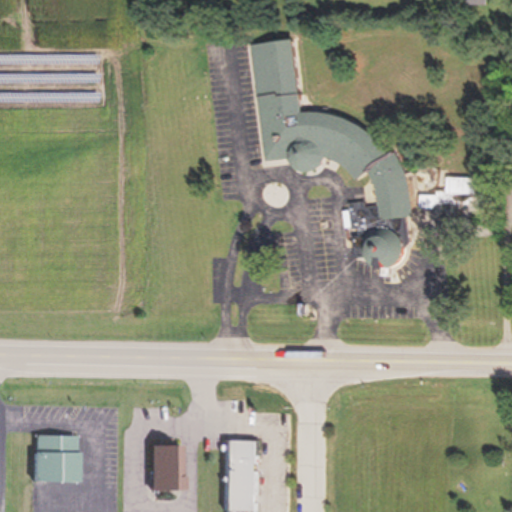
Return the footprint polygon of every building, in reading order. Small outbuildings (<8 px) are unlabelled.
[(307,114),(308,114),(317,114),(322,114),(325,114),(326,114),(330,115),(333,115),(337,116),(340,116),(342,117),(343,117),(345,118),(348,119),(350,120),(353,121),(356,123),(357,123),(358,123),(361,125),(364,127),(367,129),(370,131),(372,132),(375,134),(376,136),(377,136),(378,137),(380,139),(383,142),(386,145),(393,154),(395,156),(399,154),(399,155),(402,161),(404,164),(405,167),(406,168),(406,169),(407,169),(408,171),(409,174),(410,177),(410,179),(410,180),(411,183),(412,186),(413,190),(413,192),(414,192),(414,196),(415,201),(417,218),(410,219),(415,245),(409,251),(409,254),(409,256),(408,258),(408,259),(407,260),(407,261),(406,262),(405,263),(404,264),(403,265),(402,266),(401,267),(400,268),(398,268),(394,271),(394,278),(385,278),(384,271),(381,270),(379,269),(378,268),(377,268),(376,267),(375,267),(375,266),(374,266),(373,265),(373,264),(372,262),(371,260),(370,259),(358,260),(357,239),(363,238),(361,230),(356,231),(356,229),(350,230),(348,213),(354,212),(353,206),(368,203),(369,210),(382,208),(380,199),(380,194),(379,191),(378,189),(378,188),(378,186),(377,184),(376,182),(375,180),(374,178),(374,177),(373,176),(372,175),(360,183),(359,182),(357,178),(355,175),(353,173),(352,172),(351,170),(350,169),(349,169),(348,168),(346,167),(345,166),(343,165),(341,164),(340,164),(338,163),(334,161),(329,159),(326,167),(317,173),(307,175),(298,171),(292,163),(291,161),(270,163),(254,47),(298,42),(307,114)] [(482,180),(482,196),(474,196),(474,206),(463,206),(462,230),(443,229),(443,219),(441,219),(441,214),(435,214),(435,210),(423,210),(424,197),(441,197),(441,192),(451,192),(451,179),(482,180)] [(76,438),(76,455),(77,455),(77,484),(32,483),(32,454),(35,454),(35,438),(76,438)] [(171,448),(180,448),(181,493),(149,493),(149,448),(162,448),(162,440),(171,440),(171,448)] [(261,443),(260,511),(224,511),(225,443),(261,443)] [(495,502),(492,509),(485,506),(489,499),(495,502)]
